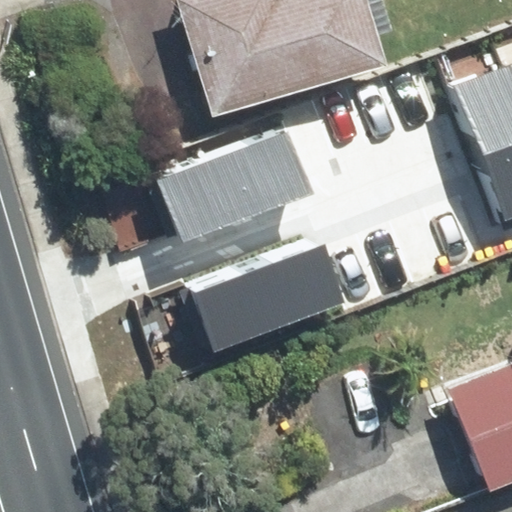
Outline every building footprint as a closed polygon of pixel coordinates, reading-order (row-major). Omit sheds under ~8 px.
[(169,0),(202,112),(375,62),(356,0),(169,0)] [(511,67),(460,85),(507,223),(511,221),(511,67)] [(288,135),(166,180),(189,242),(311,197),(288,135)] [(320,245),(198,290),(220,348),(342,302),(320,245)] [(440,385),(480,487),(511,473),(511,343),(505,359),(440,385)]
